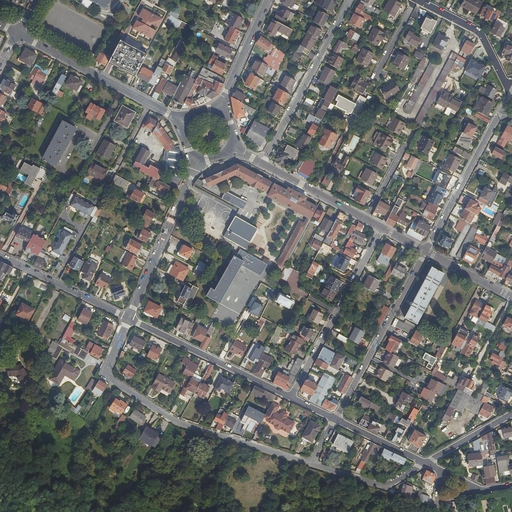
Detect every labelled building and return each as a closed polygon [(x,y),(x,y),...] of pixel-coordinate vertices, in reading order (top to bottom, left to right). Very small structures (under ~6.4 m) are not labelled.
[(74,0),(82,4),(89,8),(93,2),(107,9),(111,0),(74,0)] [(280,0),(279,2),(292,9),(296,0),(280,0)] [(337,2),(332,0),(324,0),(321,7),(331,13),(337,2)] [(363,1),(361,0),(360,4),(365,6),(364,7),(368,9),(369,7),(367,6),(368,4),(363,1)] [(399,7),(400,4),(393,0),(388,0),(383,11),(390,15),(393,17),(399,7)] [(467,0),(462,0),(459,7),(469,13),(468,14),(472,17),(479,6),(467,0)] [(359,15),(364,7),(365,6),(360,4),(358,7),(357,10),(355,13),(359,15)] [(374,12),(378,14),(380,10),(371,5),(368,4),(367,6),(369,7),(368,9),(374,12)] [(485,5),(479,15),(494,23),(497,18),(499,14),(500,12),(485,4),(485,5)] [(401,9),(399,7),(393,17),(390,15),(389,16),(395,20),(401,9)] [(155,25),(160,16),(144,8),(140,16),(144,18),(142,22),(138,20),(134,27),(149,36),(153,28),(150,26),(152,23),(155,25)] [(291,13),(282,8),(279,14),(277,13),(275,17),(285,23),(287,19),(290,14),(291,13)] [(323,26),(329,15),(320,10),(314,21),(323,26)] [(169,14),(165,21),(178,28),(182,21),(172,16),(172,15),(169,14)] [(227,25),(231,27),(238,30),(241,24),(243,19),(233,14),(227,25)] [(360,17),(354,14),(350,23),(360,28),(364,19),(360,17)] [(509,19),(499,14),(497,18),(506,23),(509,19)] [(364,19),(373,24),(375,19),(371,17),(367,15),(364,19)] [(430,34),(436,23),(432,20),(432,19),(430,18),(429,19),(426,18),(420,29),(430,34)] [(499,37),(506,23),(497,18),(490,32),(499,37)] [(291,30),(271,20),(265,32),(273,37),(276,31),(288,37),(291,30)] [(317,37),(319,38),(323,29),(312,24),(308,32),(309,33),(317,37)] [(232,44),(239,31),(238,30),(231,27),(224,40),(232,44)] [(379,47),(385,35),(373,28),(367,40),(379,47)] [(348,35),(347,37),(351,40),(352,37),(358,40),(360,35),(351,30),(349,33),(347,32),(346,34),(348,35)] [(413,34),(408,31),(404,39),(409,41),(408,43),(417,47),(421,39),(413,35),(413,34)] [(183,40),(187,43),(188,41),(192,34),(189,32),(185,40),(183,39),(183,40)] [(300,45),(310,52),(317,37),(309,33),(307,35),(305,37),(300,45)] [(447,48),(451,41),(439,34),(433,46),(442,51),(444,46),(447,48)] [(261,37),(256,44),(265,49),(266,51),(271,45),(271,44),(261,37)] [(148,53),(121,40),(109,61),(136,76),(148,53)] [(162,79),(152,98),(156,100),(180,56),(187,43),(183,40),(178,49),(179,49),(173,60),(170,59),(168,58),(162,69),(162,70),(168,73),(164,80),(162,79)] [(347,43),(344,42),(344,43),(340,41),(334,52),(338,54),(342,46),(345,48),(347,43)] [(474,46),(466,41),(463,46),(471,50),(474,46)] [(227,58),(231,50),(219,43),(217,48),(219,50),(217,53),(227,58)] [(266,51),(265,49),(263,51),(267,54),(273,46),(271,45),(266,51)] [(313,59),(315,56),(310,52),(300,45),(292,56),(296,59),(298,61),(301,57),(299,55),(302,51),(313,59)] [(511,62),(511,48),(504,45),(501,54),(507,56),(505,60),(511,62)] [(277,49),(276,48),(274,53),(270,51),(268,56),(266,55),(262,63),(268,66),(276,71),(285,55),(277,49)] [(31,66),(37,55),(26,49),(22,56),(20,60),(27,64),(31,66)] [(366,67),(373,55),(362,49),(356,61),(366,67)] [(105,64),(110,56),(100,51),(96,59),(105,64)] [(421,60),(424,55),(416,51),(413,56),(421,60)] [(391,63),(401,68),(403,64),(405,65),(409,58),(397,52),(391,63)] [(207,66),(222,74),(226,65),(216,60),(218,57),(213,54),(207,66)] [(343,59),(333,54),(332,57),(331,59),(330,59),(328,63),(338,68),(343,59)] [(27,65),(27,64),(20,60),(22,56),(21,56),(18,61),(27,65)] [(427,60),(423,58),(421,61),(410,81),(414,83),(427,60)] [(438,93),(450,71),(454,63),(449,59),(433,89),(438,93)] [(461,69),(464,63),(457,59),(456,59),(455,62),(454,63),(450,71),(453,72),(456,66),(461,69)] [(262,63),(256,60),(250,69),(263,76),(268,66),(262,63)] [(109,61),(109,62),(135,76),(136,76),(109,61)] [(431,76),(437,65),(431,61),(425,73),(431,76)] [(336,72),(326,66),(319,81),(327,85),(328,86),(336,72)] [(137,76),(149,82),(150,79),(153,73),(142,67),(137,76)] [(150,79),(155,82),(162,70),(162,69),(157,67),(153,73),(150,79)] [(474,80),(479,71),(472,67),(467,76),(474,80)] [(36,75),(43,80),(45,77),(46,75),(42,72),(42,71),(35,68),(32,74),(35,76),(36,75)] [(207,78),(211,71),(203,68),(199,75),(207,78)] [(171,100),(182,106),(188,96),(189,93),(192,89),(194,84),(196,80),(193,79),(194,75),(193,75),(194,73),(191,71),(190,73),(189,73),(188,76),(184,74),(177,89),(173,97),(171,100)] [(276,71),(269,85),(276,88),(278,85),(280,85),(285,75),(280,73),(276,71)] [(62,73),(57,83),(62,85),(67,76),(62,73)] [(259,79),(247,73),(245,79),(247,80),(244,85),(254,90),(259,79)] [(426,85),(431,77),(425,74),(420,82),(404,111),(410,115),(425,85),(426,85)] [(35,76),(31,83),(39,87),(43,80),(36,75),(35,76)] [(65,84),(77,90),(79,85),(82,81),(78,79),(74,77),(70,75),(65,84)] [(196,80),(194,84),(201,87),(219,94),(223,84),(226,79),(219,75),(216,81),(208,78),(206,82),(202,80),(201,81),(197,79),(196,80)] [(290,91),(295,81),(285,75),(280,85),(290,91)] [(5,76),(0,86),(0,92),(9,97),(12,98),(15,92),(13,90),(15,85),(7,80),(8,78),(5,76)] [(362,82),(363,80),(356,76),(350,87),(362,93),(367,85),(362,82)] [(319,81),(318,81),(316,85),(325,90),(327,85),(319,81)] [(163,92),(173,97),(177,89),(173,87),(174,86),(168,82),(163,92)] [(62,85),(57,83),(52,91),(57,94),(58,91),(62,85)] [(398,90),(393,83),(381,92),(386,99),(398,90)] [(199,92),(201,87),(194,84),(192,89),(195,90),(199,92)] [(478,91),(493,99),(495,96),(494,95),(497,90),(489,85),(486,90),(481,87),(478,91)] [(195,102),(196,107),(209,101),(218,95),(219,94),(201,87),(199,92),(198,94),(201,95),(197,97),(198,100),(195,102)] [(330,104),(337,91),(330,87),(323,100),(330,104)] [(283,105),(289,95),(278,89),(273,99),(283,105)] [(414,124),(419,127),(420,128),(438,93),(432,90),(414,124)] [(447,109),(448,107),(452,100),(454,97),(443,92),(437,104),(447,109)] [(233,93),(231,98),(240,103),(243,97),(236,93),(235,94),(233,93)] [(356,104),(339,95),(336,100),(338,101),(336,106),(346,112),(346,113),(348,114),(349,112),(351,113),(352,112),(356,104)] [(182,106),(180,110),(188,109),(192,101),(193,99),(189,97),(188,96),(182,106)] [(356,104),(352,112),(358,116),(367,99),(361,96),(356,104)] [(477,111),(487,116),(494,104),(481,96),(474,109),(477,111)] [(42,115),(44,116),(45,116),(48,111),(45,110),(44,112),(37,108),(40,102),(32,98),(27,107),(42,115)] [(248,115),(252,117),(255,111),(240,103),(231,98),(233,110),(236,121),(245,118),(244,111),(249,114),(248,115)] [(329,105),(330,104),(323,100),(322,99),(317,109),(319,110),(325,113),(326,111),(329,105)] [(452,100),(448,107),(457,112),(462,102),(457,100),(456,102),(452,100)] [(192,101),(188,109),(196,107),(195,102),(192,101)] [(100,120),(105,110),(97,106),(90,102),(85,112),(88,113),(86,117),(91,120),(93,116),(100,120)] [(275,116),(280,108),(272,103),(268,112),(275,116)] [(128,127),(135,112),(123,105),(115,120),(128,127)] [(321,121),(325,113),(319,110),(315,118),(321,121)] [(489,123),(491,118),(487,116),(477,111),(475,115),(489,123)] [(42,115),(36,125),(39,127),(44,116),(42,115)] [(158,123),(159,122),(150,117),(145,126),(154,130),(158,123)] [(250,142),(253,144),(259,133),(257,131),(260,125),(254,122),(256,119),(255,118),(246,136),(252,139),(250,142)] [(403,128),(405,124),(393,118),(387,129),(398,135),(402,128),(403,128)] [(55,165),(76,128),(62,121),(42,158),(44,159),(43,160),(44,161),(45,160),(55,165)] [(167,151),(175,147),(171,140),(158,123),(154,130),(153,133),(158,137),(163,144),(167,151)] [(313,136),(317,127),(312,124),(307,133),(313,136)] [(469,124),(464,133),(472,137),(477,128),(469,124)] [(259,133),(253,144),(260,147),(271,127),(270,126),(269,130),(265,136),(259,133)] [(269,130),(262,126),(259,133),(265,136),(269,130)] [(511,128),(507,126),(497,143),(504,147),(508,140),(510,141),(511,140),(511,128)] [(334,142),(337,136),(324,129),(322,133),(323,134),(318,143),(328,148),(332,141),(334,142)] [(470,146),(474,138),(472,137),(464,133),(463,132),(457,144),(468,150),(471,146),(470,146)] [(389,147),(393,140),(379,133),(373,144),(385,150),(387,146),(389,147)] [(304,152),(312,138),(304,134),(300,143),(298,142),(296,147),(304,152)] [(428,152),(434,140),(425,135),(418,147),(428,152)] [(108,159),(116,145),(105,139),(97,153),(108,159)] [(505,151),(495,145),(491,153),(492,154),(491,155),(496,158),(497,157),(500,159),(505,151)] [(293,161),(298,152),(287,146),(284,152),(281,151),(276,160),(285,164),(288,159),(293,161)] [(143,147),(133,166),(134,167),(145,148),(143,147)] [(181,148),(175,147),(167,151),(164,153),(162,171),(162,173),(166,174),(166,177),(181,178),(182,170),(182,155),(182,152),(180,152),(181,148)] [(464,151),(456,147),(454,150),(463,155),(462,155),(470,159),(472,155),(464,151)] [(145,148),(134,167),(142,171),(145,166),(142,164),(150,151),(145,148)] [(419,162),(420,160),(406,152),(403,157),(410,161),(407,166),(414,170),(419,162)] [(385,163),(387,159),(376,153),(371,163),(381,168),(384,163),(385,163)] [(444,167),(455,173),(462,160),(451,154),(444,167)] [(348,157),(343,155),(340,160),(337,158),(333,166),(341,171),(346,163),(345,162),(348,157)] [(301,158),(295,169),(298,171),(298,172),(299,172),(309,177),(316,164),(305,158),(304,160),(301,158)] [(126,163),(123,161),(120,166),(116,175),(119,176),(126,163)] [(413,173),(415,174),(421,163),(419,162),(414,170),(412,173),(413,173)] [(32,167),(24,163),(21,170),(30,175),(25,184),(31,187),(40,170),(33,166),(32,167)] [(101,181),(106,171),(92,163),(86,173),(101,181)] [(145,166),(142,171),(152,176),(159,180),(161,174),(162,173),(162,171),(149,164),(148,167),(145,166)] [(304,230),(317,206),(305,200),(306,197),(288,187),(286,190),(261,177),(262,176),(258,174),(257,175),(236,164),(204,178),(206,182),(208,186),(234,174),(252,184),(251,185),(256,188),(257,187),(268,193),(267,196),(307,217),(304,223),(299,221),(296,226),(304,230)] [(375,178),(377,174),(366,169),(361,179),(371,184),(374,178),(375,178)] [(511,176),(506,173),(504,172),(499,181),(506,184),(508,181),(511,182),(511,176)] [(446,189),(447,190),(452,179),(443,174),(437,185),(442,187),(446,189)] [(116,175),(112,182),(123,188),(127,181),(119,176),(116,175)] [(167,191),(170,186),(163,182),(159,180),(152,176),(148,184),(154,188),(154,187),(162,191),(163,189),(167,191)] [(325,176),(321,183),(328,186),(331,180),(325,176)] [(197,177),(193,184),(201,188),(203,184),(202,180),(197,177)] [(436,184),(433,191),(439,194),(442,187),(437,185),(436,184)] [(364,204),(371,192),(358,185),(356,189),(358,191),(354,199),(364,204)] [(485,186),(477,200),(497,211),(500,205),(493,202),(499,191),(498,191),(496,186),(493,191),(485,186)] [(6,188),(4,191),(3,194),(1,197),(7,201),(9,197),(8,196),(11,190),(6,188)] [(132,194),(130,197),(139,202),(143,193),(135,189),(132,194)] [(230,203),(235,195),(225,190),(221,198),(230,203)] [(430,202),(438,206),(442,199),(442,200),(444,196),(439,194),(433,191),(430,196),(428,196),(426,200),(430,202)] [(416,195),(412,193),(409,198),(419,203),(422,198),(416,195)] [(79,197),(74,194),(70,202),(72,203),(75,204),(75,205),(81,208),(81,207),(84,209),(86,210),(90,203),(85,200),(87,197),(81,194),(79,197)] [(246,201),(235,195),(230,203),(239,208),(241,209),(242,209),(246,201)] [(385,222),(392,226),(397,216),(395,214),(403,200),(398,198),(385,222)] [(470,198),(465,207),(473,211),(477,214),(481,207),(476,204),(477,202),(470,198)] [(379,210),(386,214),(390,207),(379,201),(372,215),(375,217),(379,210)] [(431,219),(438,206),(430,202),(428,205),(423,202),(420,208),(425,210),(423,215),(431,219)] [(144,215),(143,218),(150,222),(155,214),(143,207),(140,213),(144,215)] [(465,207),(465,208),(460,217),(468,221),(473,211),(465,207)] [(319,222),(324,212),(319,210),(318,212),(315,210),(311,218),(319,222)] [(13,225),(18,215),(13,212),(12,214),(6,211),(4,216),(2,214),(1,214),(0,215),(0,216),(1,218),(2,218),(3,217),(8,220),(7,223),(13,225)] [(347,215),(339,211),(325,238),(323,243),(330,246),(331,244),(347,215)] [(500,220),(503,214),(498,211),(492,222),(495,223),(497,225),(500,220)] [(402,212),(397,221),(407,227),(410,220),(405,218),(407,214),(402,212)] [(222,237),(239,246),(241,243),(247,247),(257,228),(234,216),(222,237)] [(326,233),(332,221),(324,217),(319,227),(321,228),(320,230),(326,233)] [(416,217),(407,233),(421,240),(424,236),(425,237),(430,227),(421,222),(422,220),(416,217)] [(150,222),(143,218),(140,224),(146,227),(147,228),(150,222)] [(466,222),(460,219),(455,229),(456,230),(460,233),(461,232),(466,222)] [(75,225),(67,221),(64,226),(62,225),(59,231),(61,232),(59,238),(66,241),(67,239),(69,236),(69,237),(72,231),(72,230),(73,228),(75,225)] [(363,224),(358,221),(356,226),(349,239),(348,241),(351,243),(355,235),(357,236),(357,238),(361,240),(364,234),(359,231),(363,224)] [(349,239),(356,226),(351,223),(345,236),(349,239)] [(456,255),(462,258),(463,257),(470,244),(476,232),(478,229),(476,228),(473,226),(472,225),(456,255)] [(284,249),(291,253),(304,230),(296,226),(284,249)] [(26,241),(31,232),(21,227),(16,236),(26,241)] [(150,232),(151,230),(147,228),(146,227),(145,229),(143,228),(138,237),(146,241),(151,233),(150,232)] [(323,243),(325,238),(314,233),(312,237),(314,238),(322,243),(323,243)] [(40,252),(45,241),(32,234),(23,250),(27,252),(29,250),(31,251),(38,255),(40,252)] [(449,247),(453,240),(444,235),(439,243),(445,246),(445,245),(449,247)] [(496,238),(491,236),(483,251),(481,255),(485,257),(484,259),(491,263),(497,252),(494,251),(494,250),(491,248),(496,238)] [(66,241),(59,238),(56,243),(53,241),(50,247),(53,249),(50,254),(58,258),(59,255),(60,253),(61,253),(64,247),(63,247),(65,244),(66,241)] [(141,247),(142,245),(130,239),(125,249),(137,255),(139,251),(141,247)] [(318,250),(322,244),(315,240),(312,246),(312,247),(318,250)] [(351,243),(348,241),(342,252),(352,257),(356,250),(351,248),(350,250),(348,249),(350,245),(353,247),(354,244),(351,243)] [(327,256),(331,248),(329,247),(322,243),(322,244),(318,250),(318,252),(327,256)] [(181,250),(183,245),(181,244),(176,255),(186,261),(187,259),(180,255),(179,254),(181,250)] [(394,249),(395,248),(393,247),(386,244),(380,254),(382,255),(387,258),(390,259),(395,250),(394,249)] [(479,249),(470,244),(463,257),(472,262),(473,260),(479,249)] [(192,250),(183,245),(181,250),(182,251),(180,255),(187,259),(192,250)] [(205,295),(213,300),(235,261),(240,264),(260,275),(266,264),(239,249),(235,256),(232,255),(213,289),(209,287),(205,295)] [(291,253),(284,249),(276,263),(284,267),(285,265),(291,253)] [(32,265),(40,269),(45,260),(41,258),(44,254),(40,252),(38,255),(32,265)] [(130,269),(137,257),(128,252),(121,264),(130,269)] [(491,264),(485,274),(496,280),(499,275),(503,268),(504,264),(506,262),(508,258),(497,252),(491,263),(491,264)] [(81,260),(83,256),(77,254),(76,257),(74,256),(69,265),(78,270),(83,261),(81,260)] [(343,272),(350,259),(342,254),(335,267),(343,272)] [(382,255),(380,254),(376,261),(386,267),(390,259),(387,258),(382,255)] [(97,262),(88,257),(86,260),(96,265),(97,262)] [(86,260),(81,270),(86,272),(82,278),(89,282),(97,266),(96,265),(86,260)] [(395,263),(406,268),(408,265),(397,260),(395,263)] [(13,267),(2,261),(0,265),(0,277),(1,277),(4,272),(9,275),(13,267)] [(235,261),(213,300),(219,303),(240,264),(235,261)] [(313,261),(305,274),(305,275),(311,279),(313,274),(319,264),(313,261)] [(176,262),(169,274),(181,281),(188,268),(176,262)] [(203,272),(206,265),(201,262),(197,269),(203,272)] [(394,265),(392,263),(383,280),(386,281),(391,272),(401,278),(407,269),(406,268),(395,263),(394,265)] [(316,275),(321,266),(319,264),(313,274),(316,275)] [(503,268),(499,275),(504,278),(509,267),(504,264),(503,268)] [(292,269),(285,265),(284,267),(279,276),(286,280),(292,269)] [(416,323),(443,273),(431,266),(404,317),(416,323)] [(197,269),(195,268),(193,273),(200,276),(203,272),(197,269)] [(99,285),(106,288),(111,279),(100,273),(94,283),(98,285),(99,285)] [(511,275),(509,274),(503,284),(511,288),(511,275)] [(369,275),(363,286),(373,292),(379,281),(369,275)] [(326,286),(336,292),(341,281),(331,276),(326,286)] [(199,288),(195,286),(187,282),(186,283),(180,295),(180,294),(177,300),(184,304),(182,307),(188,310),(199,288)] [(268,293),(271,288),(260,283),(258,288),(268,293)] [(125,294),(122,284),(110,288),(114,299),(120,297),(120,296),(125,294)] [(331,300),(336,292),(326,286),(321,294),(331,300)] [(279,293),(275,300),(288,307),(292,300),(287,297),(285,296),(279,293)] [(391,305),(392,302),(381,296),(380,299),(391,305)] [(467,318),(476,322),(486,304),(476,299),(467,318)] [(157,317),(162,307),(149,301),(144,311),(153,315),(157,317)] [(28,319),(34,310),(23,304),(17,314),(28,319)] [(490,307),(486,304),(476,322),(493,332),(496,326),(487,321),(487,322),(486,321),(492,311),(493,312),(495,309),(491,306),(490,307)] [(384,317),(389,309),(384,306),(380,314),(384,317)] [(88,324),(93,313),(85,309),(80,320),(88,324)] [(317,324),(322,314),(313,309),(308,319),(317,324)] [(379,327),(384,318),(379,316),(374,325),(379,327)] [(510,327),(511,322),(511,319),(511,317),(511,316),(510,316),(509,318),(507,316),(503,324),(510,327)] [(175,329),(187,335),(192,323),(181,317),(175,329)] [(250,324),(260,329),(264,321),(257,317),(255,320),(253,319),(250,324)] [(403,322),(398,319),(395,325),(409,333),(412,327),(410,326),(403,322)] [(108,339),(110,334),(109,334),(112,328),(114,325),(105,320),(98,334),(108,339)] [(77,323),(73,321),(68,330),(64,337),(64,338),(73,343),(76,338),(72,335),(75,329),(74,328),(77,323)] [(199,346),(205,349),(211,338),(208,336),(212,329),(212,328),(215,323),(212,321),(207,330),(201,341),(199,346)] [(277,336),(282,327),(277,325),(269,340),(275,343),(279,337),(277,336)] [(304,325),(298,336),(304,340),(308,341),(314,331),(304,325)] [(193,337),(201,341),(207,330),(206,329),(199,326),(193,337)] [(349,339),(358,344),(365,332),(356,327),(349,339)] [(471,332),(479,336),(481,334),(475,331),(477,328),(474,327),(471,332)] [(426,335),(419,331),(416,329),(410,341),(417,344),(419,340),(421,340),(423,337),(424,338),(426,335)] [(452,343),(462,349),(470,334),(468,333),(460,329),(452,343)] [(462,349),(461,352),(469,356),(479,336),(471,332),(470,334),(462,349)] [(298,336),(291,333),(289,338),(290,339),(289,340),(287,345),(286,344),(284,349),(295,354),(297,350),(298,347),(300,344),(301,344),(304,340),(298,336)] [(347,338),(339,334),(337,337),(345,342),(347,338)] [(389,340),(385,348),(393,353),(400,340),(391,335),(388,339),(389,340)] [(146,342),(134,337),(130,346),(141,352),(146,342)] [(70,352),(74,353),(78,346),(73,343),(64,338),(60,345),(60,346),(63,348),(62,350),(69,354),(70,352)] [(157,342),(154,340),(148,354),(157,358),(161,349),(156,347),(158,344),(157,343),(157,342)] [(235,340),(230,349),(235,352),(236,351),(242,355),(246,346),(235,340)] [(60,345),(54,341),(50,348),(53,350),(51,354),(54,356),(60,346),(60,345)] [(88,352),(100,358),(105,349),(91,341),(86,350),(88,352)] [(447,346),(442,343),(436,356),(434,355),(433,359),(438,361),(439,360),(446,346),(447,346)] [(502,350),(507,353),(508,352),(510,347),(502,343),(499,348),(502,350)] [(54,356),(53,359),(57,360),(62,350),(63,348),(60,346),(54,356)] [(78,346),(74,353),(84,360),(85,359),(86,359),(89,355),(87,354),(88,352),(86,350),(78,346)] [(323,347),(317,358),(329,364),(330,365),(336,354),(323,347)] [(219,356),(223,358),(228,350),(224,348),(219,356)] [(499,356),(504,359),(507,353),(502,350),(499,356)] [(341,355),(342,354),(337,351),(336,354),(330,365),(331,365),(335,367),(338,369),(345,357),(341,355)] [(393,353),(388,351),(382,362),(392,367),(398,356),(393,353)] [(253,373),(260,376),(265,366),(267,367),(271,357),(263,353),(253,373)] [(490,361),(500,366),(504,359),(499,356),(493,353),(490,361)] [(200,382),(201,379),(203,377),(194,373),(197,365),(188,360),(189,359),(183,356),(180,362),(186,365),(182,373),(191,378),(190,380),(186,378),(185,380),(185,381),(186,382),(189,383),(197,387),(200,382)] [(317,358),(314,363),(319,365),(318,368),(325,371),(327,368),(329,364),(317,358)] [(80,371),(62,359),(51,377),(60,383),(65,374),(75,379),(80,371)] [(206,382),(214,366),(210,363),(203,377),(201,379),(206,382)] [(291,383),(295,376),(300,366),(293,363),(289,371),(287,375),(289,377),(287,380),(291,383)] [(127,364),(123,372),(126,374),(125,376),(128,378),(129,376),(131,378),(136,371),(127,364)] [(8,366),(9,375),(16,375),(18,376),(21,381),(22,381),(22,382),(23,382),(24,382),(25,382),(26,382),(27,382),(27,381),(27,380),(28,380),(28,379),(28,378),(28,377),(27,377),(29,376),(22,365),(8,366)] [(421,366),(420,368),(431,374),(433,371),(429,369),(421,365),(421,366)] [(391,371),(381,366),(378,372),(377,371),(375,375),(386,381),(391,371)] [(431,374),(445,381),(447,378),(436,372),(439,368),(436,366),(433,371),(431,374)] [(291,383),(287,380),(289,377),(287,375),(283,373),(283,372),(282,371),(281,373),(277,370),(274,376),(275,377),(273,382),(286,389),(288,386),(290,382),(291,383)] [(347,374),(344,372),(335,388),(338,390),(347,374)] [(310,400),(322,406),(324,401),(323,401),(335,379),(324,373),(322,377),(318,384),(313,394),(310,400)] [(344,393),(352,377),(347,374),(338,390),(344,393)] [(159,375),(152,388),(159,392),(161,388),(169,393),(175,383),(159,375)] [(458,382),(466,386),(470,379),(465,376),(464,379),(461,378),(458,382)] [(221,377),(214,389),(219,392),(221,388),(225,390),(224,391),(228,393),(234,383),(229,381),(229,380),(225,378),(225,379),(221,377)] [(301,388),(313,394),(318,384),(306,378),(301,388)] [(424,386),(423,389),(424,390),(420,396),(430,401),(435,392),(438,394),(443,384),(432,378),(426,387),(424,386)] [(92,392),(96,386),(99,383),(93,379),(87,389),(92,392)] [(466,386),(473,390),(476,386),(473,384),(474,382),(470,379),(466,386)] [(103,393),(108,385),(100,381),(99,383),(96,386),(99,388),(98,390),(103,393)] [(482,387),(476,397),(481,400),(484,395),(490,384),(485,381),(482,387)] [(182,389),(185,390),(186,389),(194,393),(195,393),(197,387),(189,383),(186,382),(183,389),(182,389)] [(203,384),(200,382),(197,387),(195,393),(203,398),(209,386),(203,383),(203,384)] [(456,387),(458,388),(464,391),(466,386),(458,382),(456,387)] [(441,396),(447,386),(443,384),(438,394),(441,396)] [(273,400),(276,395),(255,385),(252,391),(262,396),(273,400)] [(511,395),(511,389),(504,385),(498,397),(507,401),(511,395)] [(464,391),(471,395),(473,390),(466,386),(464,391)] [(442,418),(447,421),(455,407),(462,411),(465,407),(479,414),(479,413),(485,402),(481,400),(476,397),(471,395),(464,391),(458,388),(445,413),(442,418)] [(185,390),(182,389),(180,394),(184,396),(185,394),(192,397),(194,393),(186,389),(185,390)] [(410,402),(413,396),(403,391),(398,401),(396,400),(394,404),(396,405),(395,405),(396,406),(394,410),(400,413),(407,401),(410,402)] [(487,403),(490,398),(484,395),(481,400),(485,402),(487,403)] [(371,401),(361,396),(358,401),(363,403),(361,405),(367,408),(369,405),(371,401)] [(322,406),(327,408),(331,401),(326,398),(324,401),(322,406)] [(331,401),(327,408),(331,411),(335,409),(339,401),(334,398),(332,401),(331,401)] [(128,405),(121,400),(120,401),(116,399),(110,408),(117,413),(118,411),(123,414),(128,405)] [(381,406),(371,401),(369,405),(372,407),(370,410),(374,411),(375,408),(379,410),(381,406)] [(279,405),(272,402),(269,408),(264,417),(268,419),(267,421),(275,425),(275,427),(276,428),(278,429),(279,429),(281,428),(289,433),(294,422),(287,418),(288,416),(286,415),(287,413),(283,411),(282,413),(281,412),(280,414),(276,412),(279,405)] [(485,402),(479,413),(488,417),(494,407),(487,403),(485,402)] [(230,413),(224,424),(232,428),(239,415),(233,412),(236,406),(234,405),(231,410),(230,413)] [(259,416),(264,418),(264,417),(269,408),(264,406),(259,416)] [(224,424),(230,413),(227,412),(220,409),(214,419),(219,422),(215,428),(220,430),(224,424)] [(147,417),(135,410),(130,417),(142,425),(144,426),(146,422),(145,421),(147,417)] [(391,419),(394,413),(389,411),(386,417),(390,420),(391,419)] [(407,420),(403,418),(401,422),(408,426),(415,413),(412,411),(407,420)] [(363,417),(359,424),(377,433),(381,427),(376,424),(377,422),(373,420),(372,422),(371,421),(371,422),(367,420),(368,419),(363,417)] [(311,420),(302,437),(308,441),(312,435),(314,436),(320,426),(311,420)] [(396,431),(392,440),(395,442),(398,436),(400,437),(404,430),(397,426),(395,430),(396,431)] [(511,427),(511,426),(503,427),(503,428),(504,435),(504,437),(511,435),(511,427)] [(159,434),(147,427),(140,438),(152,445),(159,434)] [(420,447),(426,436),(415,430),(409,441),(420,447)] [(496,448),(493,430),(483,436),(483,439),(488,438),(490,448),(491,448),(496,448)] [(353,442),(338,434),(333,445),(336,446),(336,448),(347,454),(353,442)] [(479,437),(474,441),(475,449),(478,449),(478,451),(468,453),(469,464),(477,463),(481,462),(481,458),(482,458),(479,437)] [(376,444),(372,442),(370,445),(368,449),(366,448),(363,454),(365,456),(357,472),(361,473),(362,470),(371,454),(376,444)] [(380,446),(376,444),(371,454),(375,456),(379,448),(380,446)] [(405,458),(385,448),(384,450),(382,454),(384,454),(383,456),(387,458),(387,459),(389,460),(391,458),(402,463),(405,458)] [(323,462),(328,451),(325,449),(320,458),(322,461),(323,462)] [(498,462),(500,474),(503,474),(503,472),(510,471),(509,465),(508,461),(498,462)] [(433,482),(436,477),(435,474),(426,470),(423,478),(429,480),(428,483),(433,485),(434,483),(433,482)] [(485,477),(486,484),(496,483),(496,481),(494,475),(485,477)] [(413,485),(407,481),(406,485),(404,484),(400,494),(413,498),(414,492),(412,492),(413,485)] [(421,495),(419,502),(427,504),(429,497),(421,495)]
